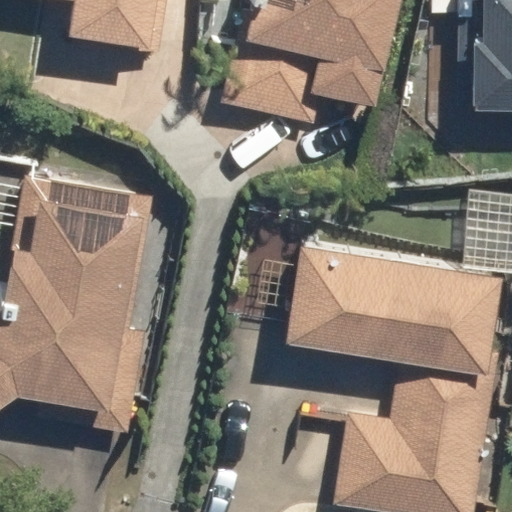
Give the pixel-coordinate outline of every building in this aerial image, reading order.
[(159,0),(61,0),(58,31),(154,45),(159,0)] [(235,0),(212,94),(306,117),(314,84),(363,96),(386,0),(235,0)] [(511,0),(445,0),(445,97),(511,97),(511,0)] [(29,411),(120,425),(138,315),(127,313),(147,186),(14,165),(0,250),(0,394),(31,400),(29,411)] [(461,511),(500,264),(288,231),(273,330),(391,348),(381,408),(340,401),(325,499),(406,511),(461,511)]
